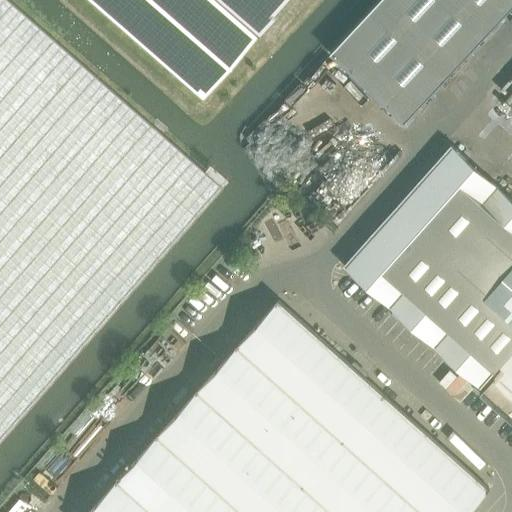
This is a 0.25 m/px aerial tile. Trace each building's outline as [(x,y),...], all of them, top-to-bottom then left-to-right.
[(0,0),(0,434),(219,184),(8,0),(0,0)] [(87,0),(199,99),(255,35),(215,0),(87,0)] [(215,0),(255,35),(285,0),(215,0)] [(511,0),(379,0),(330,53),(404,122),(511,6),(511,0)] [(347,259),(343,263),(480,387),(511,350),(511,199),(500,189),(495,184),(468,159),(452,144),(398,203),(347,259)] [(467,511),(479,499),(489,490),(277,300),(87,511),(467,511)] [(0,511),(29,511),(10,496),(0,508),(0,511)]
